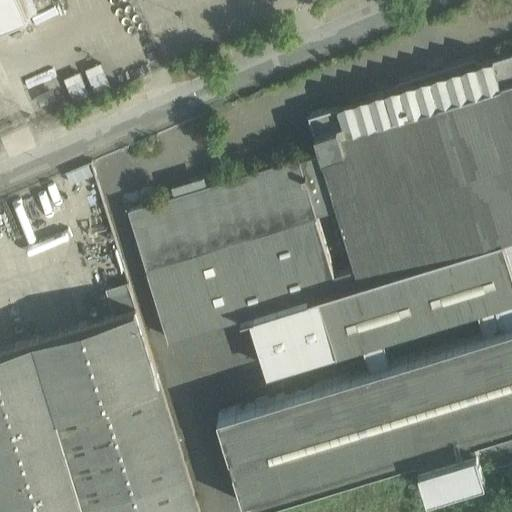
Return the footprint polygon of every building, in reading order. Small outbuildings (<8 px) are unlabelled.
[(21,0),(0,0),(0,27),(13,22),(28,15),(21,0)] [(511,49),(446,70),(444,64),(413,73),(415,79),(309,112),(321,152),(300,158),(317,213),(338,206),(356,265),(335,271),(339,286),(504,236),(511,233),(511,49)] [(91,72),(96,86),(109,82),(104,67),(91,72)] [(78,96),(90,89),(78,70),(67,76),(78,96)] [(299,153),(128,205),(146,264),(146,265),(168,337),(254,311),(308,294),(308,296),(339,286),(335,271),(317,213),(300,158),(299,153)] [(339,286),(308,296),(308,294),(254,311),(272,370),(362,342),(366,353),(511,308),(511,262),(504,236),(339,286)] [(128,279),(105,287),(113,312),(126,356),(150,349),(128,279)] [(511,308),(366,353),(369,365),(217,412),(245,504),(417,451),(511,422),(511,308)] [(113,312),(0,346),(0,511),(199,511),(150,349),(126,356),(113,312)] [(511,422),(417,451),(427,486),(486,468),(483,459),(502,453),(505,462),(511,459),(511,422)]
